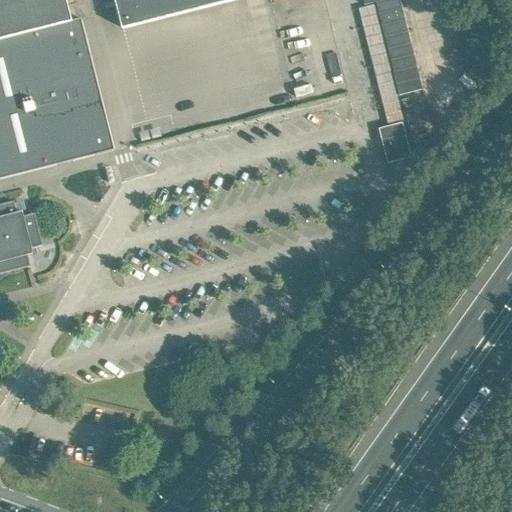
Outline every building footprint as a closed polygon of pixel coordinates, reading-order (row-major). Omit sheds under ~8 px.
[(0,0),(0,38),(69,21),(63,0),(0,0)] [(117,0),(125,28),(237,0),(117,0)] [(359,9),(389,125),(405,121),(375,5),(359,9)] [(79,18),(69,21),(0,38),(0,179),(113,151),(79,18)] [(509,67),(473,33),(450,57),(486,91),(509,67)] [(136,131),(139,143),(181,132),(178,120),(136,131)] [(16,213),(13,201),(0,204),(0,274),(29,267),(26,255),(31,254),(30,249),(42,246),(33,214),(22,217),(21,212),(16,213)]
